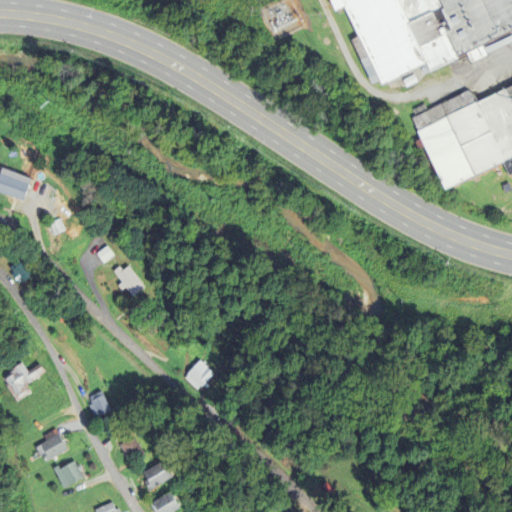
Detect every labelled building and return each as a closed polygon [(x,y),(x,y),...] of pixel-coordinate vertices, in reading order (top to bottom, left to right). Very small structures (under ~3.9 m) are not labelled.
[(378,84),(340,8),(336,0),(511,0),(511,30),(427,72),(422,62),(378,84)] [(406,117),(465,89),(471,102),(511,83),(511,153),(440,188),(406,117)] [(0,194),(19,201),(27,179),(0,169),(0,194)] [(15,286),(28,274),(13,258),(1,270),(15,286)] [(130,298),(142,288),(123,265),(112,275),(130,298)] [(157,344),(168,331),(153,318),(141,331),(157,344)] [(195,389),(210,373),(197,362),(183,378),(195,389)] [(0,383),(13,402),(26,393),(21,386),(41,371),(35,363),(21,373),(15,365),(0,375),(0,383)] [(91,418),(109,409),(101,391),(82,401),(91,418)] [(40,461),(63,450),(54,434),(32,445),(40,461)] [(127,463),(138,455),(127,437),(116,445),(127,463)] [(144,491),(170,476),(160,459),(137,471),(142,481),(139,482),(144,491)] [(59,487),(79,478),(71,461),(51,471),(59,487)] [(151,511),(164,511),(175,507),(167,491),(146,501),(151,511)] [(89,511),(113,511),(110,502),(89,511)]
